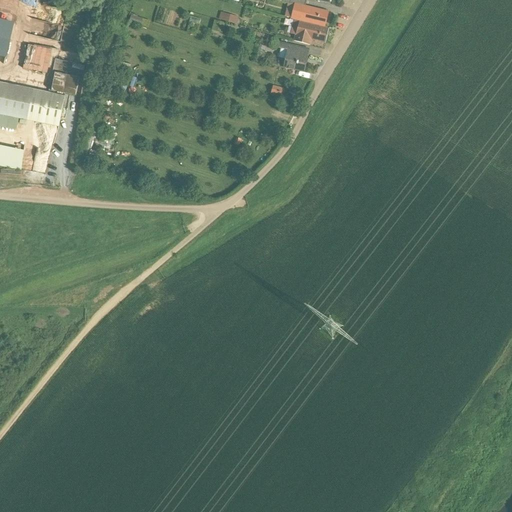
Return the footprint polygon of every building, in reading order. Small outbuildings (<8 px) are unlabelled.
[(328,13),(318,11),(294,5),(291,18),(325,27),(328,13)] [(239,18),(220,12),(218,20),(237,25),(239,18)] [(214,20),(211,31),(222,34),(225,23),(214,20)] [(329,29),(319,27),(293,21),(290,34),(295,35),(293,42),(310,46),(311,40),(326,43),(329,29)] [(0,61),(6,62),(11,38),(0,35),(0,61)] [(309,50),(299,47),(279,42),(278,49),(286,51),(285,60),(278,58),(277,61),(272,60),(271,65),(304,72),(306,63),(304,63),(305,58),(307,58),(305,57),(307,50),(308,50),(309,50)] [(50,72),(52,48),(27,45),(25,69),(50,72)] [(79,78),(55,73),(51,91),(76,96),(79,78)] [(34,89),(34,90),(0,83),(0,127),(17,131),(20,119),(59,128),(65,96),(34,89)] [(239,147),(242,140),(237,138),(234,145),(239,147)]
